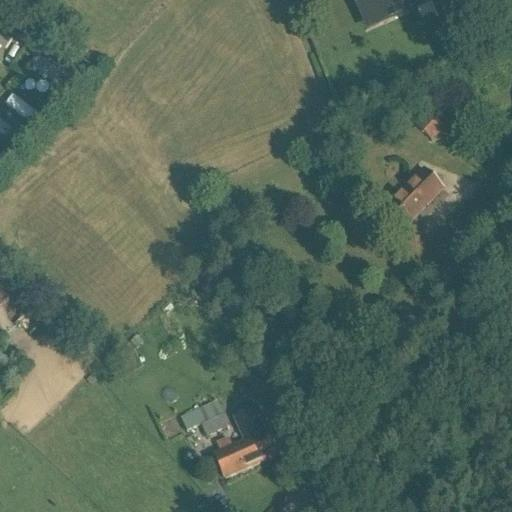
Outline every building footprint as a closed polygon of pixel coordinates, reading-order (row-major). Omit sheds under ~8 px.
[(379,25),(434,0),(378,0),(379,2),(381,23),(378,24),(379,25)] [(0,32),(0,47),(1,48),(6,51),(13,42),(0,32)] [(40,58),(33,68),(63,91),(71,81),(40,58)] [(14,97),(6,107),(34,129),(42,119),(14,97)] [(436,107),(416,127),(430,141),(450,121),(436,107)] [(0,164),(8,154),(0,146),(0,164)] [(423,171),(382,213),(402,232),(443,190),(423,171)] [(274,372),(292,360),(286,349),(267,361),(274,372)] [(187,434),(201,427),(206,440),(229,428),(224,416),(217,403),(181,420),(187,434)] [(224,481),(278,457),(267,432),(267,433),(257,410),(235,420),(245,444),(232,450),(229,440),(216,445),(220,455),(214,458),(224,481)]
